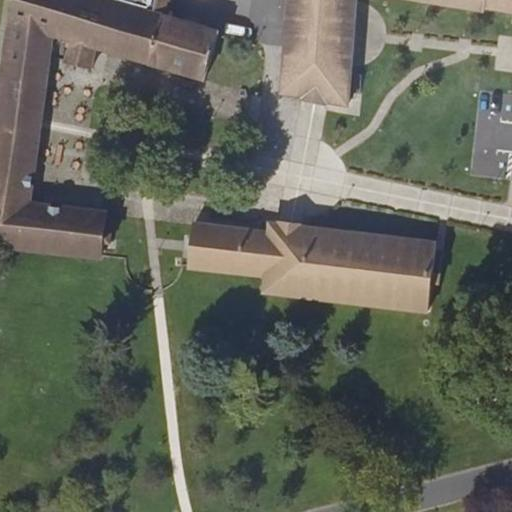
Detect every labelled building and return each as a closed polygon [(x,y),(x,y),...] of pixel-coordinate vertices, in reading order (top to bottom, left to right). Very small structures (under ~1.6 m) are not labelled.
[(15,0),(8,54),(0,53),(0,244),(102,256),(107,215),(51,208),(28,205),(51,34),(70,39),(63,63),(80,68),(97,73),(104,50),(205,80),(220,32),(165,15),(168,0),(15,0)] [(283,93),(312,99),(316,64),(353,67),(356,0),(450,0),(458,1),(458,0),(289,0),(286,53),(283,93)] [(511,0),(487,0),(486,7),(511,10),(511,0)] [(350,115),(353,67),(316,64),(312,99),(305,143),(345,147),(350,115)] [(267,275),(270,234),(194,225),(191,247),(189,266),(267,275)] [(267,275),(268,285),(382,301),(390,245),(271,229),(270,234),(267,275)]
